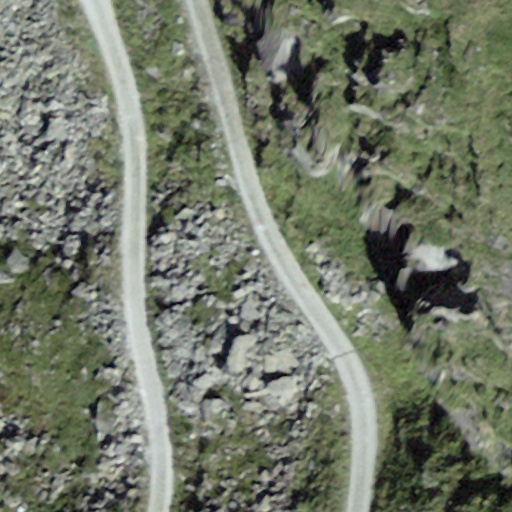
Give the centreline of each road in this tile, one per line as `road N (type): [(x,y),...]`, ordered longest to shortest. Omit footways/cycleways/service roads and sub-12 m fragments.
road 1 (track): [(357,511),(365,414),(350,365),(261,218),(200,0)]
road 2 (track): [(96,0),(136,134),(137,321),(160,429),(156,511)]
